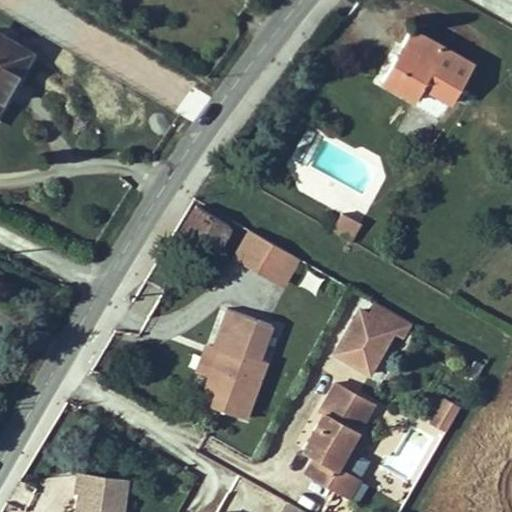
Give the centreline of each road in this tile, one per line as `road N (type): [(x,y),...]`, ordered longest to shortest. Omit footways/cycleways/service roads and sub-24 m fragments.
road 1 (tertiary): [(0,460),(87,309),(287,0)]
road 2 (unknown): [(0,227),(106,279),(161,319),(192,308),(236,275),(276,306)]
road 3 (unknown): [(55,364),(218,466),(188,511)]
